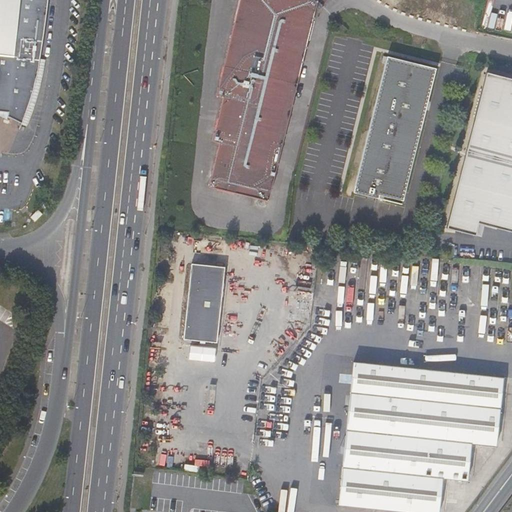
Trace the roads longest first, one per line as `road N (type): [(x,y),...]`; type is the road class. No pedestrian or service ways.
road 1 (primary): [(108,0),(50,436),(10,511)]
road 2 (primary): [(127,0),(71,511)]
road 3 (primary): [(100,511),(154,6)]
road 4 (unknown): [(32,159),(53,87),(63,0)]
road 5 (residential): [(362,0),(428,32),(511,49)]
